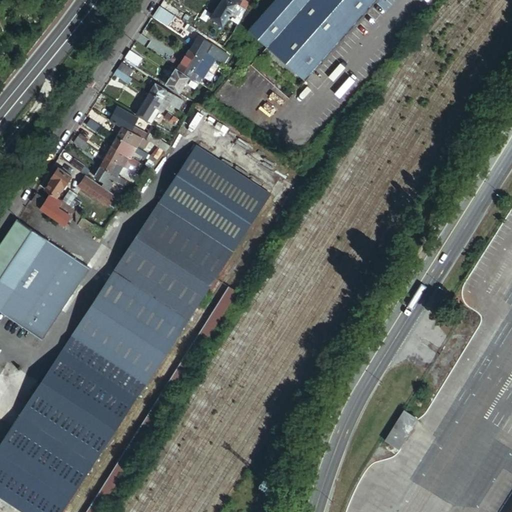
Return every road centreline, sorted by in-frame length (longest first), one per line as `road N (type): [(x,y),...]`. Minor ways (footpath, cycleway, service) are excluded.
road 1 (secondary): [(511,154),(360,396),(315,511)]
road 2 (tertiary): [(152,0),(0,227)]
road 3 (primary): [(90,0),(0,114)]
